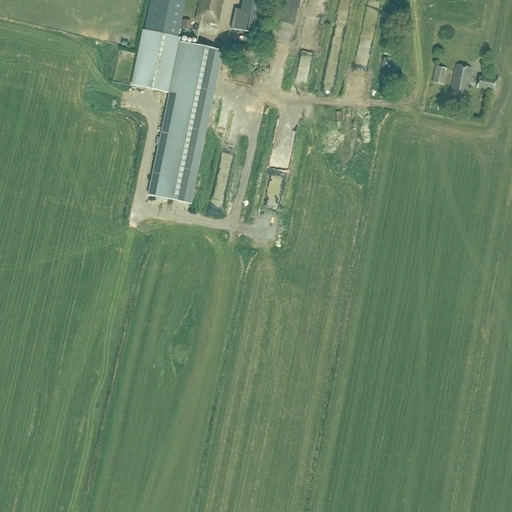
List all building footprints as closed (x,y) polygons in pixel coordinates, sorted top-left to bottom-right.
[(151,0),(145,31),(144,31),(132,86),(167,93),(179,38),(177,38),(185,0),(151,0)] [(222,0),(199,0),(196,19),(218,24),(222,0)] [(241,0),(240,11),(234,10),(231,31),(260,36),(264,16),(267,0),(241,0)] [(147,200),(186,209),(219,51),(180,43),(147,200)] [(254,59),(255,47),(236,44),(235,56),(234,66),(252,69),(254,59)] [(450,92),(465,95),(471,68),(456,65),(450,92)] [(443,85),(446,69),(435,67),(432,82),(443,85)] [(306,83),(305,73),(297,74),(298,83),(306,83)] [(479,76),(477,89),(496,92),(498,79),(486,77),(485,78),(479,76)]
